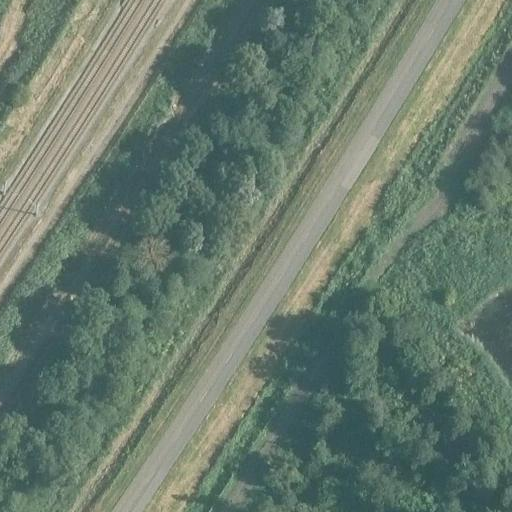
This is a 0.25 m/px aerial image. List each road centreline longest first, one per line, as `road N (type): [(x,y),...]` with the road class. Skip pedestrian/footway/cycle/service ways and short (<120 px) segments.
road 1 (tertiary): [(124,511),(446,0)]
road 2 (track): [(0,306),(194,0)]
